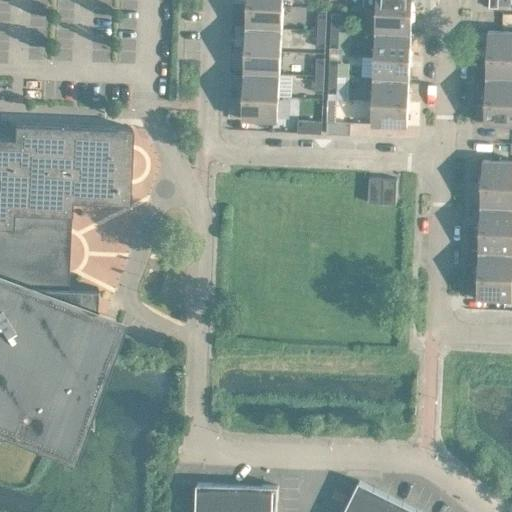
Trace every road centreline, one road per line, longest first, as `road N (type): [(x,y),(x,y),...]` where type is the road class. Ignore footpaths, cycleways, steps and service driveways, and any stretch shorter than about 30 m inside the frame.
road 1 (unclassified): [(491,511),(427,458),(210,447),(199,433),(200,198)]
road 2 (residential): [(442,160),(213,153),(218,0)]
road 3 (residential): [(511,334),(460,332),(445,325),(436,306),(442,160)]
road 4 (residential): [(442,160),(448,0)]
